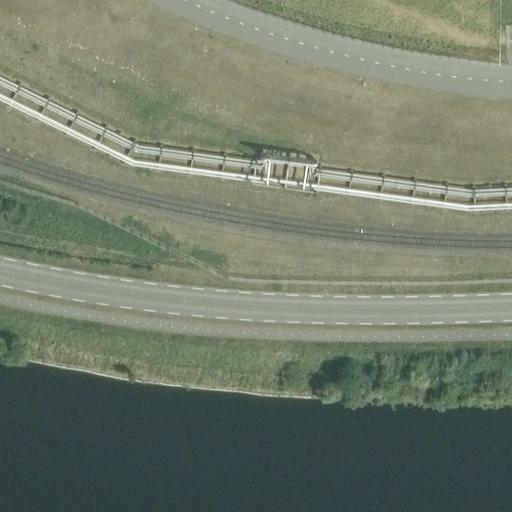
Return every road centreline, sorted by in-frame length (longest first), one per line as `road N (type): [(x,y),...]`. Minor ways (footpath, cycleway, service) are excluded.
road 1 (tertiary): [(511,307),(201,305),(0,273)]
road 2 (unclassified): [(511,81),(343,60),(189,0)]
